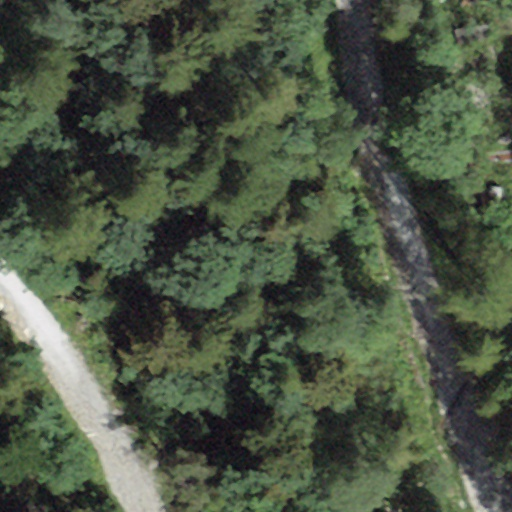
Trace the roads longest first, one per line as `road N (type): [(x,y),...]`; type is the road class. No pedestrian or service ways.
road 1 (track): [(349,0),(368,131),(484,511)]
road 2 (track): [(148,511),(71,369),(0,289)]
